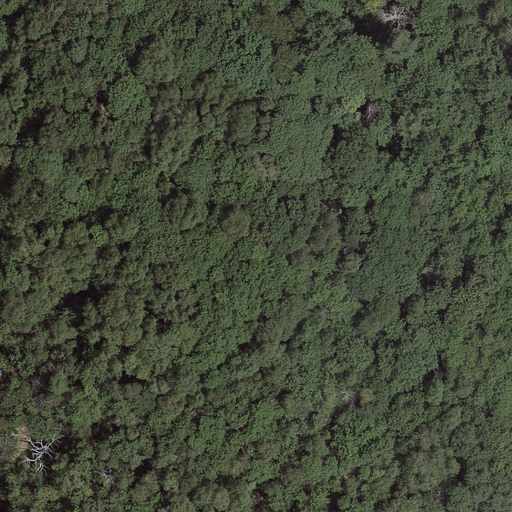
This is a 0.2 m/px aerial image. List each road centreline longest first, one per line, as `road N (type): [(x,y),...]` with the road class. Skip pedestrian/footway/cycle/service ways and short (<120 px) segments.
road 1 (track): [(511,360),(482,339),(430,353),(321,452),(289,511)]
road 2 (track): [(445,511),(511,402)]
